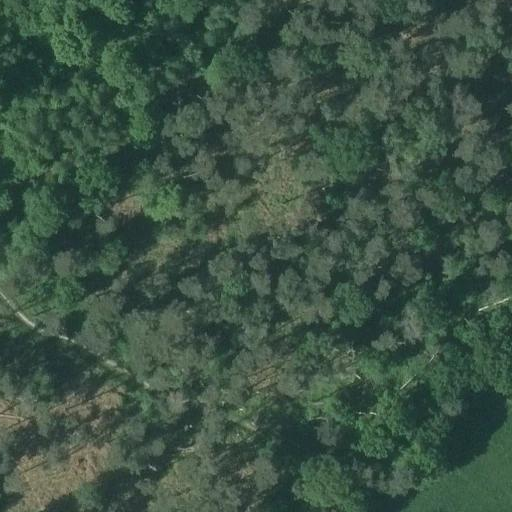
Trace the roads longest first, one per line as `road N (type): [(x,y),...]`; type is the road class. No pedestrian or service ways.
road 1 (track): [(357,508),(269,425),(155,376),(32,308),(0,278)]
road 2 (track): [(357,508),(511,331)]
